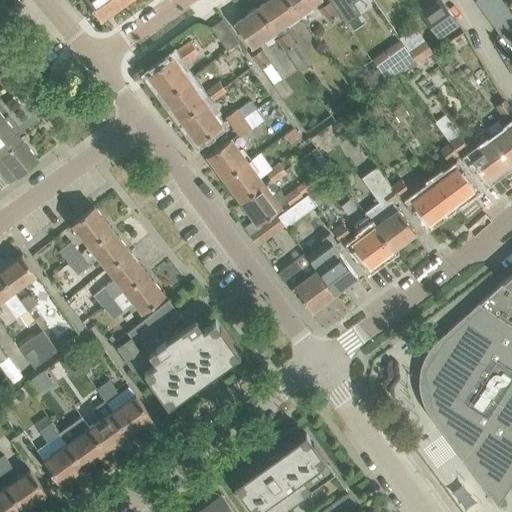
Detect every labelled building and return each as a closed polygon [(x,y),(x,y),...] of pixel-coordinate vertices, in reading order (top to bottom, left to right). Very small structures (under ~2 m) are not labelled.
[(69,0),(72,4),(77,0),(86,0),(100,20),(124,3),(122,0),(69,0)] [(288,0),(266,0),(258,6),(275,30),(274,31),(278,37),(275,39),(285,52),(286,52),(298,70),(308,64),(287,33),(290,31),(285,23),(298,14),(288,0)] [(288,0),(298,14),(317,0),(288,0)] [(328,0),(329,2),(339,14),(345,23),(359,13),(351,2),(354,0),(328,0)] [(440,0),(436,0),(420,11),(438,36),(457,23),(440,0)] [(476,0),(475,1),(482,10),(494,0),(476,0)] [(501,0),(494,0),(482,10),(488,18),(506,5),(501,0)] [(329,2),(320,8),(329,21),(339,14),(329,2)] [(511,13),(506,5),(488,18),(495,28),(511,15),(511,13)] [(235,22),(246,39),(252,46),(274,31),(275,30),(258,6),(235,22)] [(511,15),(495,28),(500,35),(511,26),(511,15)] [(211,28),(223,44),(227,50),(238,42),(222,19),(211,28)] [(424,40),(408,52),(414,59),(414,60),(418,64),(431,54),(433,52),(424,40)] [(178,52),(185,61),(198,52),(191,43),(178,52)] [(405,48),(377,69),(386,81),(414,60),(414,59),(408,52),(405,48)] [(262,71),(272,65),(262,50),(252,56),(262,71)] [(147,74),(164,97),(188,79),(171,56),(147,74)] [(188,79),(164,97),(181,119),(205,102),(188,79)] [(226,92),(218,82),(206,91),(213,101),(226,92)] [(511,113),(511,109),(504,99),(495,106),(505,119),(511,113)] [(205,102),(181,119),(198,142),(221,125),(205,102)] [(402,106),(392,112),(398,122),(408,116),(402,106)] [(226,117),(233,126),(244,118),(237,109),(226,117)] [(244,118),(233,126),(240,136),(251,128),(260,121),(253,111),(244,118)] [(444,115),(433,123),(448,143),(456,154),(468,146),(445,114),(444,115)] [(6,120),(0,124),(0,157),(22,139),(6,120)] [(340,120),(333,125),(338,131),(345,126),(340,120)] [(485,129),(510,162),(511,160),(511,123),(492,138),(485,129)] [(294,127),(285,134),(292,144),(302,137),(294,127)] [(473,138),(480,147),(469,155),(487,179),(510,162),(485,129),(473,138)] [(230,138),(223,144),(207,155),(224,179),(248,162),(230,138)] [(22,139),(0,157),(0,171),(9,183),(38,159),(22,139)] [(448,143),(440,149),(448,160),(456,154),(448,143)] [(241,202),(265,185),(248,162),(224,179),(241,202)] [(284,175),(278,166),(267,175),(271,181),(273,183),(284,175)] [(451,206),(474,189),(457,166),(446,174),(443,170),(431,179),(434,183),(451,206)] [(415,232),(395,204),(401,200),(392,188),(386,180),(377,168),(363,179),(379,201),(365,212),(367,214),(393,249),(415,232)] [(396,172),(386,180),(392,188),(401,200),(410,193),(396,172)] [(451,206),(434,183),(431,179),(420,187),(423,191),(411,200),(428,223),(451,206)] [(265,185),(241,202),(254,219),(244,227),(250,235),(261,226),(259,223),(286,203),(287,202),(283,196),(273,183),(271,181),(265,185)] [(323,183),(308,194),(317,206),(332,195),(323,183)] [(287,202),(286,203),(290,207),(302,198),(294,188),(283,196),(287,202)] [(290,207),(278,216),(285,224),(287,227),(316,206),(306,194),(302,198),(290,207)] [(94,206),(71,223),(89,245),(111,228),(94,206)] [(261,226),(250,235),(257,245),(285,224),(278,216),(277,214),(261,226)] [(363,236),(353,243),(370,266),(393,249),(367,214),(354,224),(363,236)] [(332,231),(341,242),(351,234),(343,223),(332,231)] [(111,228),(89,245),(107,267),(129,250),(111,228)] [(324,242),(306,255),(313,264),(334,293),(357,276),(335,246),(337,244),(328,233),(321,238),(324,242)] [(58,251),(67,263),(80,253),(70,241),(58,251)] [(93,296),(102,307),(146,272),(129,250),(107,267),(115,278),(93,296)] [(80,253),(67,263),(78,275),(90,265),(80,253)] [(304,253),(278,272),(290,289),(294,287),(311,310),(334,293),(313,264),(306,255),(304,253)] [(22,254),(0,270),(0,271),(14,290),(36,274),(22,254)] [(0,271),(0,300),(2,298),(16,317),(19,315),(27,310),(19,300),(13,291),(14,290),(0,271)] [(146,272),(102,307),(112,319),(134,301),(142,311),(164,294),(146,272)] [(511,272),(504,280),(432,346),(429,350),(426,354),(424,358),(422,363),(421,367),(420,372),(419,377),(419,382),(419,387),(420,391),(421,396),(422,401),(424,405),(426,410),(429,414),(498,505),(511,483),(511,272)] [(30,293),(19,300),(27,310),(37,303),(30,293)] [(168,299),(127,332),(133,340),(175,307),(168,299)] [(27,310),(19,315),(26,326),(35,320),(27,310)] [(143,371),(168,406),(240,355),(215,320),(203,329),(196,319),(149,352),(156,362),(143,371)] [(57,350),(42,330),(19,347),(33,367),(57,350)] [(146,360),(130,338),(117,347),(133,369),(146,360)] [(85,371),(78,363),(70,351),(58,359),(68,373),(71,371),(76,378),(85,371)] [(53,383),(43,370),(25,383),(34,396),(53,383)] [(109,381),(97,389),(105,400),(116,392),(109,381)] [(100,420),(89,427),(106,450),(129,433),(112,410),(97,389),(85,398),(100,420)] [(135,394),(112,410),(129,433),(152,418),(135,394)] [(89,428),(80,416),(58,431),(58,432),(59,433),(66,444),(83,467),(106,450),(89,427),(89,428)] [(50,421),(38,430),(46,442),(59,433),(58,432),(58,431),(50,421)] [(234,484),(254,511),(281,511),(335,474),(306,433),(234,484)] [(66,444),(43,460),(60,483),(83,467),(66,444)] [(1,455),(0,456),(0,475),(11,467),(2,455),(1,455)] [(30,470),(7,486),(23,509),(46,492),(30,470)] [(7,486),(0,491),(0,511),(18,511),(23,509),(7,486)] [(348,492),(320,511),(344,511),(356,503),(348,492)] [(233,511),(221,494),(201,508),(203,511),(233,511)]
